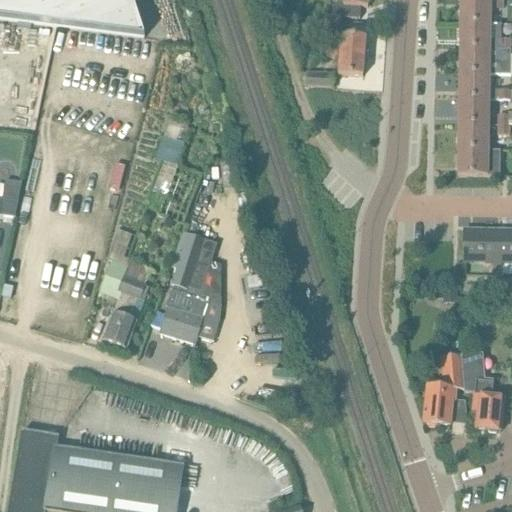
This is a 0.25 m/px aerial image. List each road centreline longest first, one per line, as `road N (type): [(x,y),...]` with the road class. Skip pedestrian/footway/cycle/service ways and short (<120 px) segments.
road 1 (residential): [(27,348),(244,408),(283,435),(319,511)]
road 2 (residential): [(382,198),(372,226),(368,305),(426,490)]
road 3 (residential): [(408,0),(396,167),(382,198)]
road 4 (track): [(268,0),(309,120),(335,159)]
road 5 (residential): [(382,198),(431,210),(511,212)]
